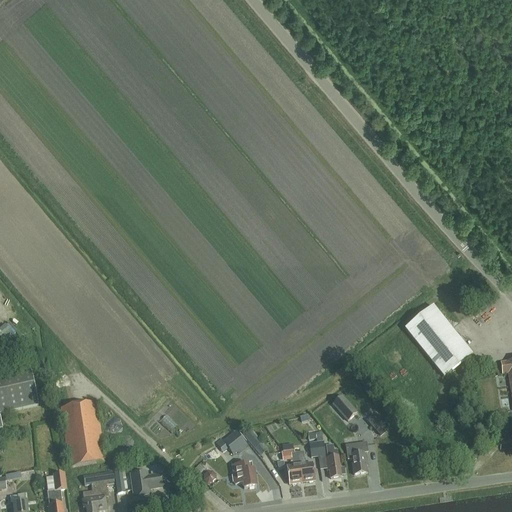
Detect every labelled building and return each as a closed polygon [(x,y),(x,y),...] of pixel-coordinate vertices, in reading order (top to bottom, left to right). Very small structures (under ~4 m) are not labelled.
[(491,306),(477,317),(481,321),(464,336),(467,340),(498,314),(491,306)] [(434,308),(406,331),(444,378),(472,355),(434,308)] [(511,360),(506,361),(506,362),(500,363),(502,374),(508,374),(511,401),(511,360)] [(29,368),(0,373),(0,415),(38,407),(29,368)] [(333,406),(348,422),(357,414),(342,397),(333,406)] [(105,462),(97,403),(60,408),(69,468),(105,462)] [(372,415),(366,420),(380,436),(386,430),(372,415)] [(231,452),(244,443),(236,432),(223,442),(231,452)] [(254,449),(261,443),(252,432),(245,438),(254,449)] [(316,443),(318,458),(325,457),(323,442),(316,443)] [(318,458),(316,443),(309,444),(311,459),(318,458)] [(352,460),(354,476),(367,474),(366,466),(367,466),(366,453),(368,453),(366,444),(346,447),(348,461),(352,460)] [(330,479),(341,478),(341,476),(345,476),(344,468),(340,469),(337,450),(333,451),(333,446),(325,447),(327,458),(325,458),(327,472),(329,472),(330,479)] [(302,483),(296,451),(294,451),(282,452),(283,458),(291,457),(292,464),(296,464),(296,466),(286,468),(289,485),(302,483)] [(296,451),(302,483),(315,481),(312,464),(302,466),(301,463),(304,463),(303,452),(300,453),(299,451),(296,451)] [(254,470),(253,470),(251,463),(232,466),(234,476),(232,476),(233,483),(235,482),(235,485),(243,484),(244,489),(256,487),(254,470)] [(122,470),(114,471),(118,495),(126,494),(122,470)] [(63,511),(62,504),(63,504),(61,491),(66,490),(64,473),(54,475),(56,491),(47,492),(49,506),(49,511),(63,511)] [(113,482),(114,482),(113,473),(83,477),(85,486),(91,485),(92,492),(83,494),(84,501),(82,501),(83,509),(86,509),(86,511),(104,511),(107,511),(105,498),(108,498),(106,486),(114,485),(113,482)] [(147,477),(147,473),(130,475),(134,499),(150,496),(149,490),(162,488),(160,475),(147,477)] [(214,475),(207,477),(211,486),(217,484),(214,475)] [(53,476),(46,477),(48,490),(55,489),(53,476)] [(27,511),(26,501),(25,502),(24,495),(18,496),(19,502),(14,503),(14,511),(27,511)]
